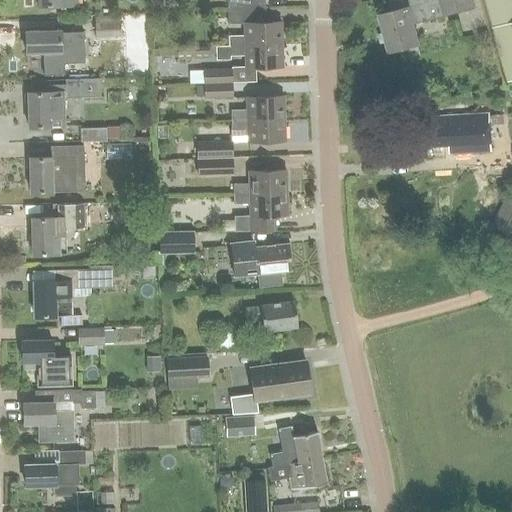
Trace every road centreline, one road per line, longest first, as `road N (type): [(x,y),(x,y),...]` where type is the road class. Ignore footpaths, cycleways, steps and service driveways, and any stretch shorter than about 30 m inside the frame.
road 1 (residential): [(387,511),(342,303),(324,0)]
road 2 (track): [(349,335),(511,286)]
